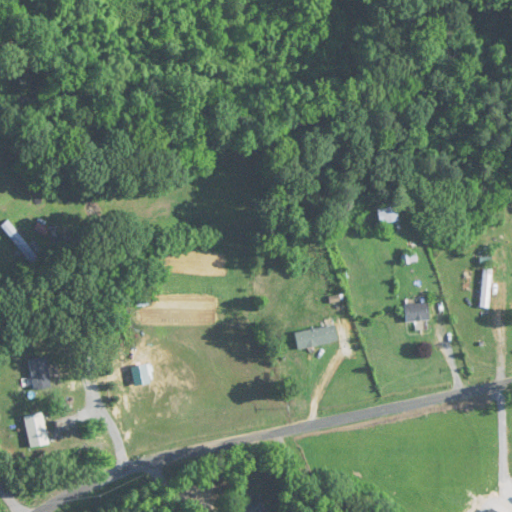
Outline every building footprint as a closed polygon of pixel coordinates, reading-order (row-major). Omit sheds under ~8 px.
[(380,227),(400,225),(398,207),(378,209),(380,227)] [(3,226),(28,264),(35,259),(11,221),(3,226)] [(491,270),(483,270),(483,308),(491,308),(491,270)] [(406,305),(406,322),(431,322),(430,305),(406,305)] [(339,342),(335,325),(296,333),(299,351),(339,342)] [(29,361),(35,391),(53,388),(46,357),(29,361)] [(83,380),(99,375),(94,357),(78,362),(83,380)] [(50,445),(43,414),(24,418),(31,449),(50,445)] [(265,511),(258,499),(236,511),(265,511)]
